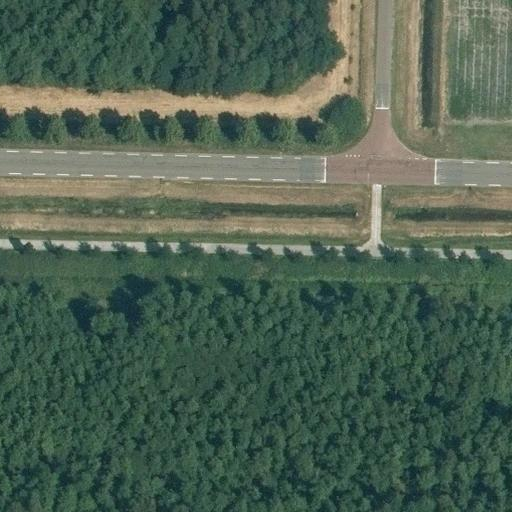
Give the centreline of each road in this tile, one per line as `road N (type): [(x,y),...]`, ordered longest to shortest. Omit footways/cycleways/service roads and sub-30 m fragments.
road 1 (tertiary): [(376,172),(0,163)]
road 2 (unclassified): [(384,0),(376,172)]
road 3 (tertiary): [(511,176),(376,172)]
